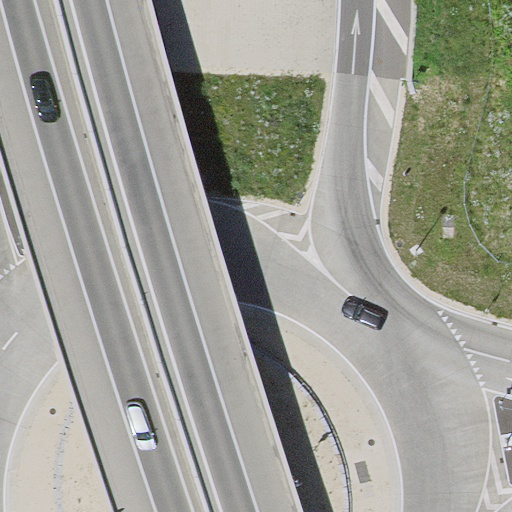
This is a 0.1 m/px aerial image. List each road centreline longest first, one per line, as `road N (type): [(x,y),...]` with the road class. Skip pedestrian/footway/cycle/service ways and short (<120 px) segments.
road 1 (motorway): [(0,0),(156,504)]
road 2 (motorway): [(252,494),(106,0)]
road 3 (secondary): [(366,303),(296,267),(237,251),(145,252),(68,286),(0,356)]
road 4 (motorway): [(366,303),(349,212),(374,0)]
road 5 (secondary): [(452,511),(436,407),(394,329)]
road 6 (tertiary): [(511,360),(394,329)]
